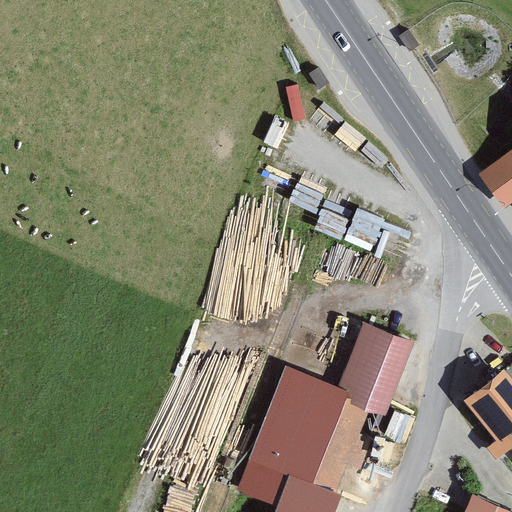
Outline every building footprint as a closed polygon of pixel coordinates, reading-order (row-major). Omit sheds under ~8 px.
[(407,25),(398,32),(412,50),(421,43),(407,25)] [(316,64),(307,71),(321,89),(330,82),(316,64)] [(314,112),(333,125),(341,114),(322,101),(314,112)] [(354,148),(364,131),(343,118),(333,134),(354,148)] [(511,147),(493,161),(511,186),(511,147)] [(282,476),(268,511),(323,511),(364,406),(379,412),(407,338),(358,319),(333,384),(283,365),(246,463),(282,476)] [(511,395),(491,370),(462,393),(511,453),(511,395)] [(511,511),(473,495),(464,511),(511,511)]
